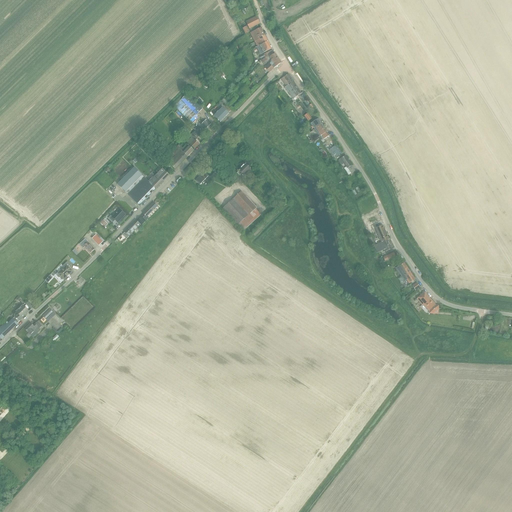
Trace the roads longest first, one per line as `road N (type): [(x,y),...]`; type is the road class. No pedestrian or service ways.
road 1 (unclassified): [(0,346),(286,64)]
road 2 (unclassified): [(511,317),(452,308),(427,289),(368,180),(286,64)]
